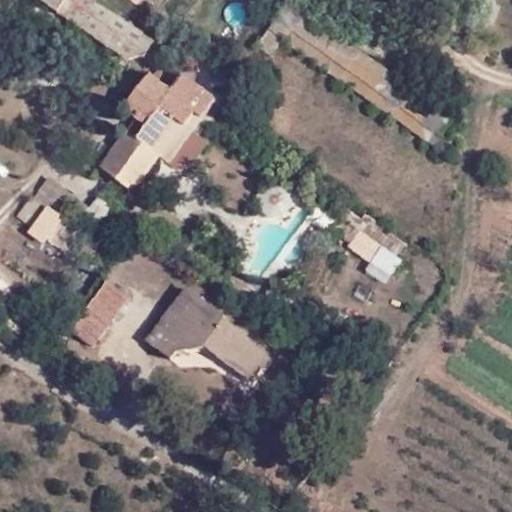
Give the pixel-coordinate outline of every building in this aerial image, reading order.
[(149,56),(159,42),(98,0),(43,0),(132,59),(149,56)] [(366,55),(293,1),(257,48),(270,59),(286,39),(426,144),(447,117),(366,55)] [(190,106),(202,113),(207,117),(219,98),(175,67),(152,72),(127,106),(137,115),(101,167),(132,188),(159,149),(190,106)] [(170,157),(202,113),(190,106),(159,149),(170,157)] [(84,231),(97,215),(53,181),(41,198),(84,231)] [(14,217),(45,240),(63,216),(32,193),(14,217)] [(347,245),(374,262),(385,245),(397,253),(405,240),(367,214),(347,245)] [(93,296),(115,312),(131,292),(109,275),(93,296)] [(218,308),(186,286),(144,342),(169,360),(178,350),(208,345),(228,361),(254,373),(265,356),(242,339),(246,333),(216,313),(218,308)] [(92,342),(115,312),(93,296),(71,326),(92,342)]
